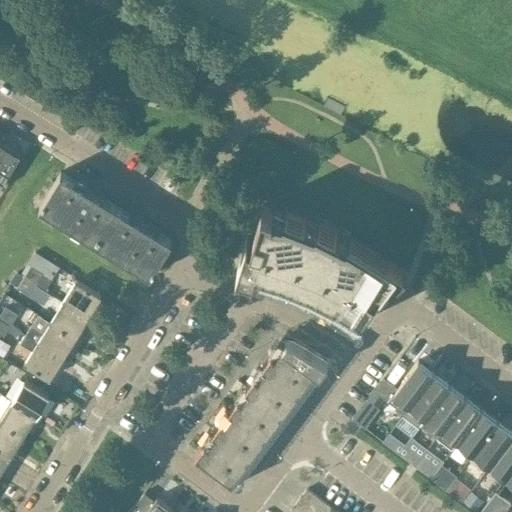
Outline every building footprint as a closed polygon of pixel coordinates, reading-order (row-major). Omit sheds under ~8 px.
[(2,144),(0,146),(0,185),(19,154),(2,144)] [(96,242),(116,206),(88,189),(60,171),(38,206),(96,242)] [(150,275),(171,240),(116,206),(96,242),(150,275)] [(358,318),(362,313),(397,267),(368,248),(348,236),(347,238),(317,222),(316,224),(285,211),(284,212),(261,206),(250,242),(246,241),(247,239),(245,239),(237,269),(238,269),(239,265),(253,269),(252,273),(253,273),(256,263),(268,266),(267,273),(308,290),(334,303),(358,318)] [(38,252),(31,263),(45,273),(53,262),(38,252)] [(31,265),(23,276),(35,284),(43,273),(31,265)] [(23,276),(17,287),(29,295),(35,284),(23,276)] [(75,279),(62,300),(87,316),(100,295),(75,279)] [(62,300),(49,321),(74,337),(87,316),(62,300)] [(17,313),(5,306),(0,314),(0,318),(10,325),(17,313)] [(36,341),(62,357),(74,337),(49,321),(37,313),(25,334),(36,341)] [(0,333),(3,335),(6,330),(10,325),(0,318),(0,333)] [(10,325),(6,330),(13,334),(16,338),(20,341),(25,334),(10,325)] [(32,350),(24,362),(49,378),(62,357),(36,341),(25,334),(20,341),(20,342),(32,350)] [(262,364),(219,420),(196,452),(236,482),(237,482),(238,483),(239,483),(241,482),(242,482),(243,480),(243,479),(244,478),(243,477),(243,476),(242,475),(237,471),(315,368),(319,371),(327,361),(295,340),(289,347),(280,340),(262,364)] [(393,392),(410,404),(434,372),(417,360),(393,392)] [(434,372),(410,404),(402,415),(418,426),(450,384),(434,372)] [(386,400),(397,386),(384,376),(373,390),(379,395),(386,400)] [(24,379),(11,399),(36,414),(48,394),(24,379)] [(450,384),(418,426),(418,427),(420,425),(436,436),(466,397),(450,384)] [(0,394),(0,419),(23,434),(36,414),(11,399),(1,393),(0,394)] [(466,397),(436,436),(452,448),(458,441),(482,409),(466,397)] [(482,409),(458,441),(474,453),(498,421),(482,409)] [(0,419),(0,448),(10,455),(23,434),(0,419)] [(511,431),(498,421),(474,453),(490,465),(511,435),(511,431)] [(387,445),(398,453),(405,443),(394,435),(387,445)] [(511,435),(490,465),(506,477),(511,468),(511,435)] [(402,457),(414,465),(421,456),(409,447),(402,457)] [(0,448),(0,471),(10,455),(0,448)] [(440,464),(438,467),(432,476),(443,484),(451,472),(440,464)] [(453,479),(446,489),(462,500),(469,491),(453,479)] [(307,488),(288,511),(326,511),(331,506),(307,488)] [(462,501),(475,510),(483,500),(470,490),(463,500),(462,501)] [(143,491),(127,511),(169,511),(172,508),(156,496),(154,499),(143,491)] [(479,511),(493,511),(496,510),(486,503),(479,511)]
